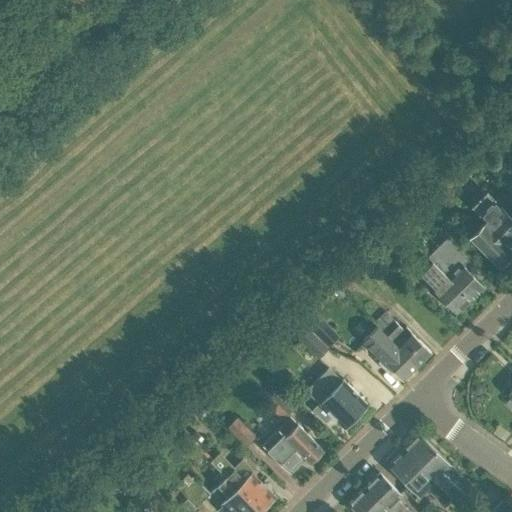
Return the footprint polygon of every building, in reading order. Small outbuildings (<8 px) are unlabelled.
[(492,200),(487,195),(475,206),(481,211),(481,212),(485,216),(481,220),(484,222),(470,236),(498,265),(511,250),(511,217),(501,206),(500,207),(493,200),(492,200)] [(433,261),(470,299),(483,285),(480,282),(489,273),(481,266),(472,274),(462,264),(470,257),(449,236),(428,257),(433,261)] [(456,312),(470,299),(433,261),(421,273),(436,289),(434,290),(456,312)] [(410,285),(417,280),(406,268),(400,273),(410,285)] [(341,300),(347,295),(339,286),(333,292),(341,300)] [(308,303),(297,314),(319,338),(331,326),(308,303)] [(403,329),(386,312),(374,324),(377,327),(417,366),(431,352),(406,327),(407,327),(406,326),(403,329)] [(318,357),(328,348),(307,327),(297,337),(318,357)] [(403,380),(414,369),(417,366),(377,327),(363,341),(381,360),(378,362),(389,373),(392,370),(403,380)] [(342,381),(329,367),(306,389),(320,403),(314,409),(326,422),(332,416),(343,426),(367,402),(344,379),(342,381)] [(484,392),(484,388),(482,385),(478,384),(475,387),(475,391),(477,394),(481,394),(484,392)] [(281,419),(296,405),(279,387),(270,395),(278,403),(271,409),(281,419)] [(195,431),(179,414),(171,422),(198,450),(207,441),(196,430),(195,431)] [(245,445),(256,435),(237,416),(227,426),(235,435),(233,437),(243,447),(245,445)] [(297,423),(290,416),(262,444),(291,473),(303,461),(299,457),(303,454),(309,460),(321,447),(297,423)] [(451,496),(467,481),(419,432),(403,448),(451,496)] [(451,496),(403,448),(388,463),(419,494),(426,487),(443,504),(451,496)] [(221,468),(237,484),(235,486),(259,510),(275,494),(252,472),(254,470),(243,458),(234,467),(219,452),(211,460),(220,469),(221,468)] [(256,511),(259,510),(235,486),(237,484),(221,468),(220,469),(219,470),(220,471),(214,476),(220,482),(211,491),(222,502),(220,503),(222,505),(217,510),(219,511),(256,511)] [(388,511),(411,511),(396,497),(401,493),(379,472),(364,487),(388,511)] [(195,478),(181,492),(187,497),(196,507),(210,493),(195,478)] [(388,511),(364,487),(349,503),(357,511),(388,511)] [(80,499),(73,504),(79,511),(84,511),(89,509),(80,499)] [(511,511),(511,507),(504,499),(490,511),(511,511)]
